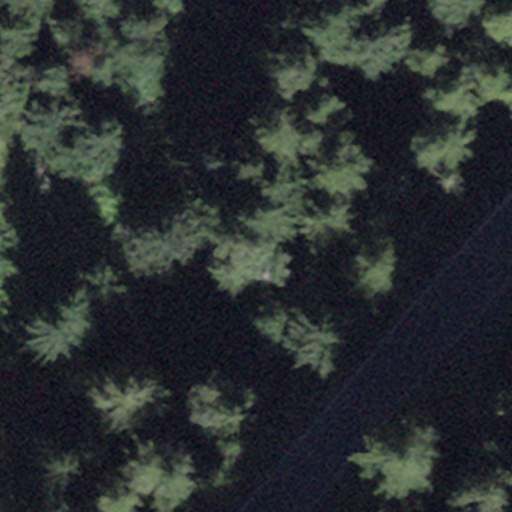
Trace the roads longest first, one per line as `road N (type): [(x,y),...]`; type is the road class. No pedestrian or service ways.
road 1 (tertiary): [(511,241),(279,511)]
road 2 (track): [(0,132),(104,0)]
